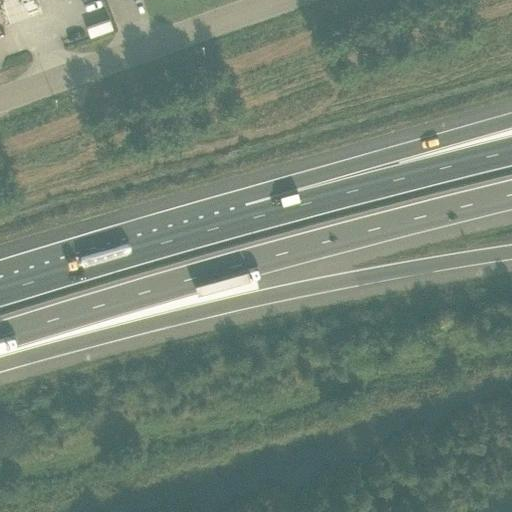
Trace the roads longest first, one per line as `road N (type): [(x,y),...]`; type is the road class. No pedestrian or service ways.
road 1 (motorway): [(0,339),(176,283),(511,195)]
road 2 (motorway): [(0,357),(333,282),(511,252)]
road 3 (unclassified): [(0,97),(276,0)]
road 4 (motorway): [(511,118),(248,217)]
road 5 (motorway): [(511,150),(248,217)]
road 6 (motorway): [(248,217),(0,291)]
